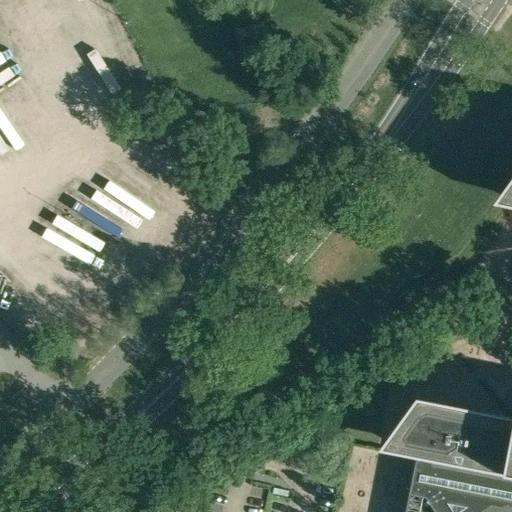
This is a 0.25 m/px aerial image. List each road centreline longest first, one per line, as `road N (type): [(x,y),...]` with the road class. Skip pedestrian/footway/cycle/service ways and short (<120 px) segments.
road 1 (secondary): [(33,511),(248,321),(375,164),(490,0)]
road 2 (unclassified): [(0,470),(236,232),(412,0)]
